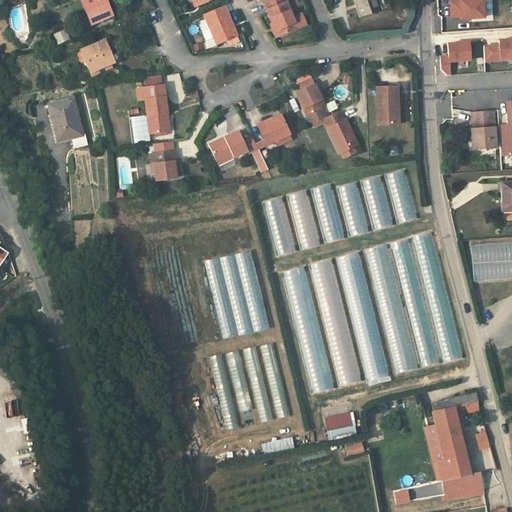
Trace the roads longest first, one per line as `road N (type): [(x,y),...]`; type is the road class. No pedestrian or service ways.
road 1 (residential): [(0,113),(40,179),(68,263),(137,399),(166,511)]
road 2 (unclassified): [(423,83),(429,165),(511,498)]
road 3 (unclassified): [(8,208),(60,338),(93,472),(91,511)]
road 4 (residential): [(157,0),(182,57),(267,57)]
